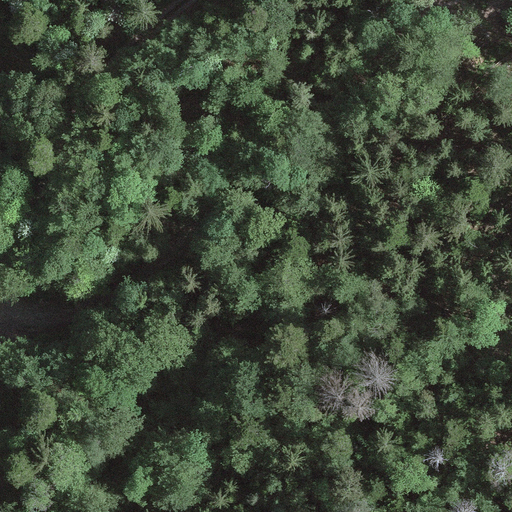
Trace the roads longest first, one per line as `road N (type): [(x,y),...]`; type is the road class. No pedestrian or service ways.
road 1 (track): [(4,306),(34,313),(69,306),(163,263),(200,235),(255,145),(347,98),(424,21),(458,0)]
road 2 (track): [(191,0),(131,48),(68,134),(5,260),(0,315)]
